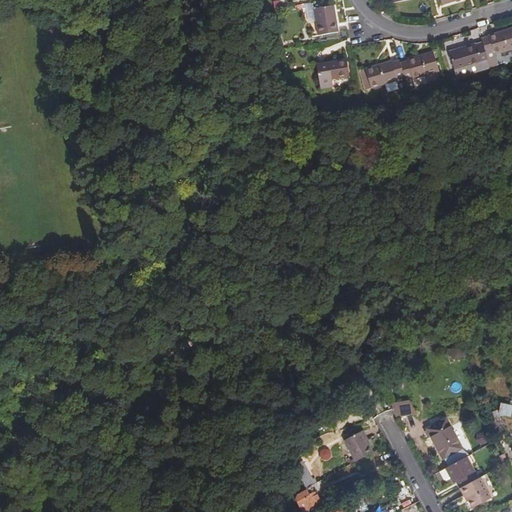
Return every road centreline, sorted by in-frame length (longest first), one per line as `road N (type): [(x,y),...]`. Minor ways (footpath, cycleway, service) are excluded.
road 1 (track): [(26,439),(89,380),(216,340),(511,303)]
road 2 (residential): [(511,7),(407,31),(359,0)]
